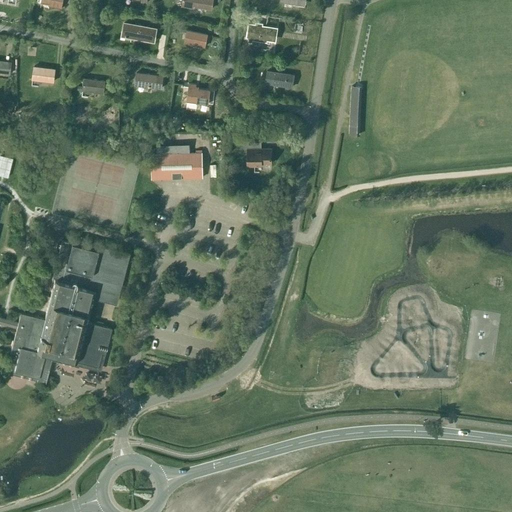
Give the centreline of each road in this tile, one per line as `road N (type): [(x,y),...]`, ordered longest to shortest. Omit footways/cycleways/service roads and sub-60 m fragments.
road 1 (residential): [(124,461),(128,414),(227,376),(258,342),(302,190),(332,0)]
road 2 (secondary): [(511,443),(369,433),(160,482)]
